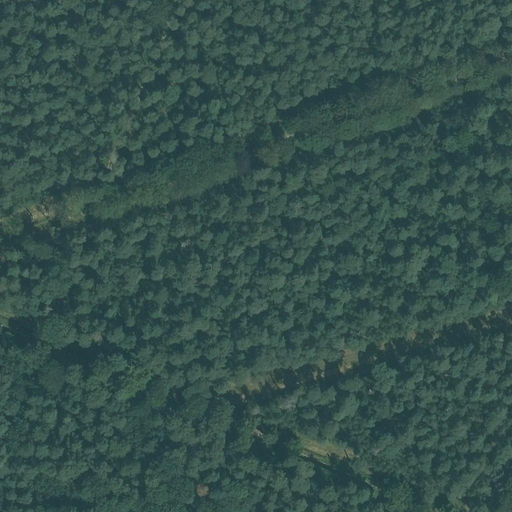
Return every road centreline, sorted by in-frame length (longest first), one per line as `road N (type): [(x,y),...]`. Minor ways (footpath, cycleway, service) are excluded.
road 1 (track): [(511,57),(97,203)]
road 2 (track): [(428,511),(44,344)]
